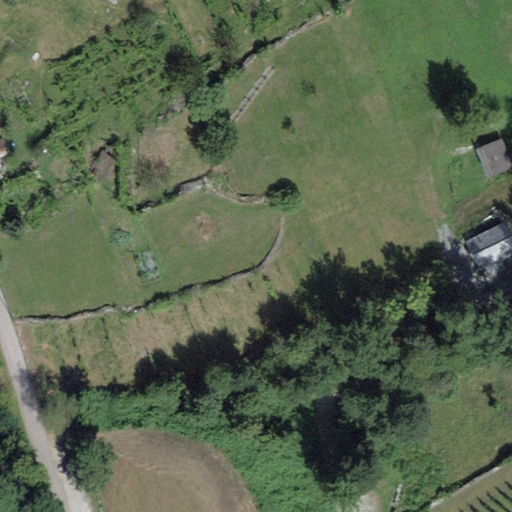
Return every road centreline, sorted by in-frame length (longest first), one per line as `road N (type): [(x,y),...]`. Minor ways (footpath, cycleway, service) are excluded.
road 1 (track): [(342,511),(324,445),(327,400),(342,371),(416,321),(501,300),(511,290)]
road 2 (unclassified): [(0,315),(57,511)]
